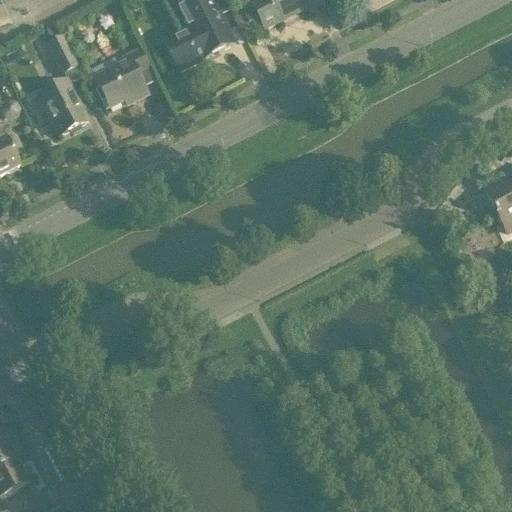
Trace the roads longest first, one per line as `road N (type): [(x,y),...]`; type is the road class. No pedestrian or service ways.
road 1 (residential): [(23,373),(160,306),(229,306),(422,186),(455,146),(511,111)]
road 2 (tertiary): [(0,251),(485,0)]
road 3 (residential): [(95,511),(23,373)]
